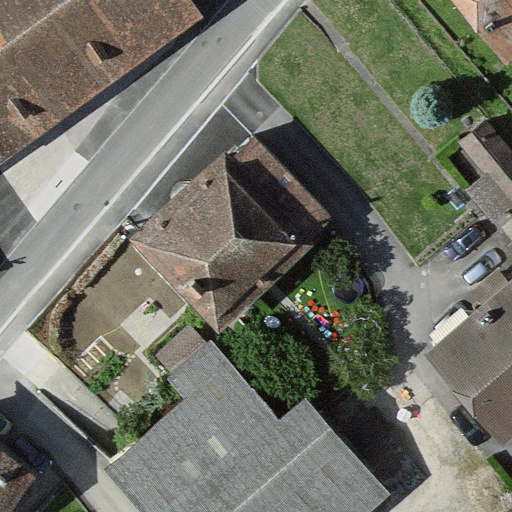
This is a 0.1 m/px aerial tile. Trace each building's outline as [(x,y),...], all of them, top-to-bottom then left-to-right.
[(0,0),(0,143),(198,4),(195,0),(0,0)] [(511,0),(466,0),(508,54),(511,50),(511,0)] [(511,206),(511,147),(485,117),(460,140),(488,172),(467,190),(494,219),(510,205),(511,206)] [(331,210),(254,133),(235,152),(225,142),(133,233),(219,320),(331,210)] [(511,424),(511,272),(428,346),(503,432),(511,424)] [(189,392),(111,461),(155,511),(356,511),(387,485),(306,392),(282,413),(216,337),(173,374),(189,392)] [(0,511),(4,511),(37,471),(0,442),(0,511)]
